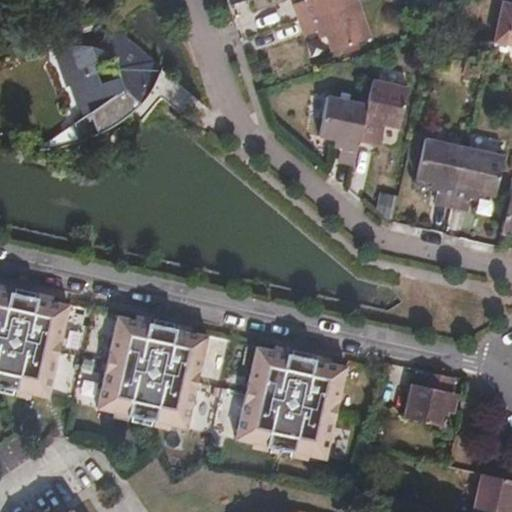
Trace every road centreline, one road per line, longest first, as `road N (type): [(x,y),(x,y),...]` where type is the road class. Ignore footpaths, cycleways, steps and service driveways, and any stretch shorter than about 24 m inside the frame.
road 1 (residential): [(0,252),(469,355),(503,381)]
road 2 (residential): [(511,302),(381,249),(225,110),(194,0)]
road 3 (unknown): [(9,511),(81,466),(100,475),(127,511)]
